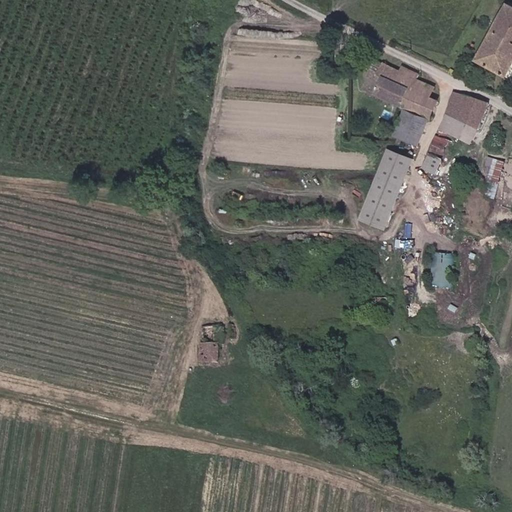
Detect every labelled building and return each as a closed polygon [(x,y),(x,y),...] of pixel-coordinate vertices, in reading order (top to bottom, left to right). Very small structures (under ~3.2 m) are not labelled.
[(511,68),(511,6),(510,5),(478,60),(508,75),(511,68)] [(381,71),(372,67),(371,69),(396,81),(400,73),(384,65),(381,71)] [(396,81),(371,69),(367,79),(380,85),(376,93),(405,106),(417,79),(419,75),(403,68),(400,73),(396,81)] [(376,93),(380,85),(367,79),(363,88),(376,93)] [(434,87),(417,79),(405,106),(409,108),(422,114),(429,98),(434,87)] [(479,130),(488,108),(489,105),(456,94),(447,118),(479,130)] [(441,104),(429,98),(422,114),(434,119),(435,120),(441,104)] [(422,114),(409,108),(397,136),(421,146),(434,119),(422,114)] [(431,150),(447,154),(450,139),(435,135),(431,150)] [(416,160),(391,149),(361,218),(385,229),(416,160)] [(442,163),(431,158),(424,170),(437,173),(442,163)] [(495,173),(490,196),(499,198),(507,162),(488,158),(485,170),(495,173)] [(435,287),(452,287),(452,254),(435,254),(435,287)] [(223,331),(203,331),(203,350),(202,368),(221,367),(220,350),(224,350),(223,331)]
